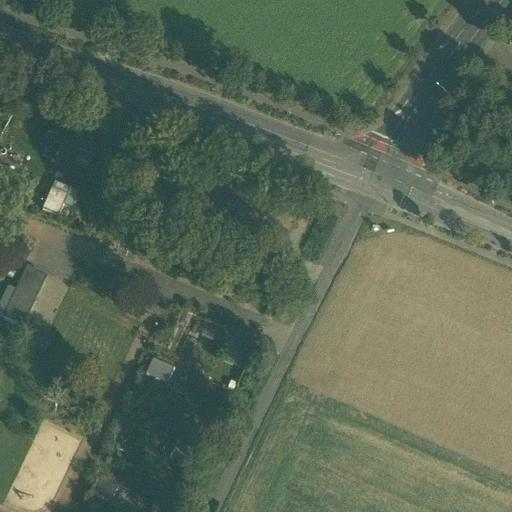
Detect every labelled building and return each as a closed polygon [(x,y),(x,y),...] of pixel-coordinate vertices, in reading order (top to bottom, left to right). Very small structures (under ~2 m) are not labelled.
[(16,177),(0,171),(0,185),(5,187),(7,180),(14,183),(16,177)] [(63,207),(46,202),(43,213),(60,218),(63,207)] [(46,281),(27,272),(16,296),(4,321),(3,323),(22,332),(46,281)] [(16,296),(8,292),(0,307),(0,319),(4,321),(16,296)] [(251,342),(238,337),(232,351),(244,357),(251,342)] [(173,372),(152,363),(145,378),(158,383),(161,377),(169,381),(173,372)] [(196,456),(177,447),(173,455),(180,458),(177,465),(190,471),(196,456)] [(117,490),(96,482),(90,496),(112,504),(117,490)]
